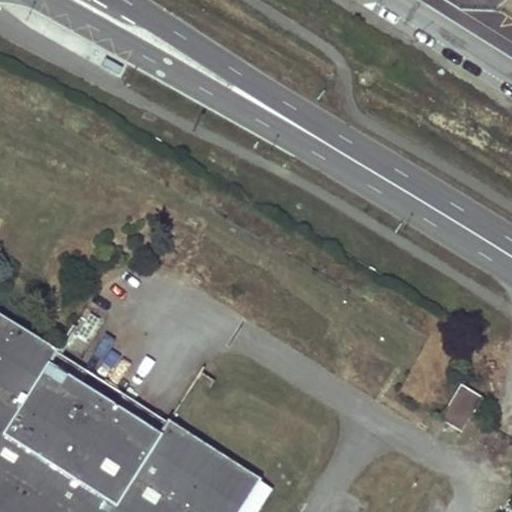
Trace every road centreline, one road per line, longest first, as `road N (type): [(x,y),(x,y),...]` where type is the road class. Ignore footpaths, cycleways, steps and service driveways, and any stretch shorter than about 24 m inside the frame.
road 1 (primary): [(44,0),(266,123),(511,277)]
road 2 (primary): [(511,240),(124,0)]
road 3 (unclassified): [(395,0),(511,73)]
